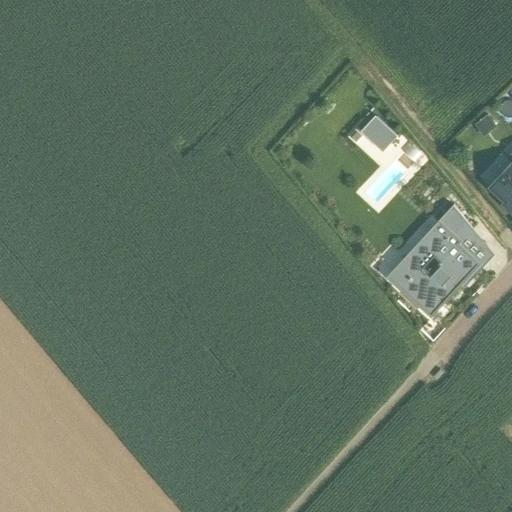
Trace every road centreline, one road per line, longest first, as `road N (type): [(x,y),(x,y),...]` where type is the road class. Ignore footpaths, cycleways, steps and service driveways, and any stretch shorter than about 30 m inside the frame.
road 1 (track): [(310,0),(511,241)]
road 2 (unclassified): [(418,375),(293,511)]
road 3 (residential): [(511,275),(418,375)]
